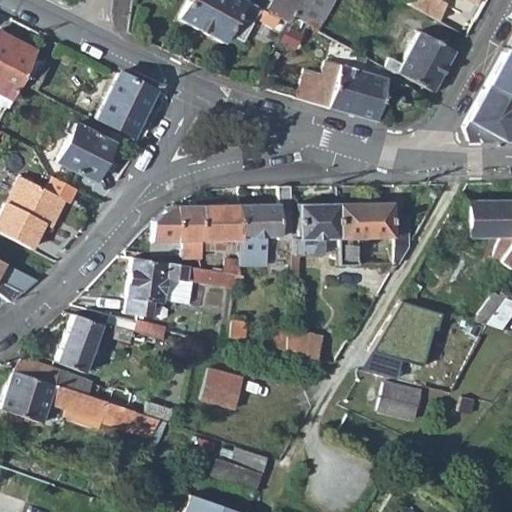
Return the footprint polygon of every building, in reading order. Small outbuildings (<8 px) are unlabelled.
[(243,0),(185,0),(175,19),(219,43),(224,34),(239,42),(252,18),(270,27),(275,17),(284,22),(289,14),(296,0),(268,0),(263,10),(243,0)] [(296,0),(289,14),(315,27),(329,0),(296,0)] [(437,0),(407,0),(405,3),(457,31),(464,17),(443,6),(444,3),(437,0)] [(384,56),(380,64),(387,67),(426,88),(430,90),(452,51),(416,31),(398,64),(384,56)] [(0,104),(4,106),(16,81),(30,54),(32,49),(0,32),(0,104)] [(466,116),(463,122),(461,125),(465,138),(498,139),(511,138),(511,33),(504,49),(487,80),(466,116)] [(302,69),(294,97),(373,118),(385,75),(384,74),(387,67),(380,64),(355,49),(353,58),(361,62),(359,70),(323,61),(320,74),(302,69)] [(30,54),(16,81),(33,89),(46,64),(30,54)] [(106,67),(95,62),(91,70),(101,75),(106,67)] [(150,90),(116,72),(93,117),(127,134),(150,90)] [(73,122),(54,161),(91,179),(109,141),(73,122)] [(0,208),(0,233),(28,247),(41,222),(45,213),(52,217),(62,198),(67,201),(73,187),(51,176),(44,189),(17,176),(0,208)] [(275,203),(235,204),(236,239),(236,245),(236,260),(237,265),(265,264),(264,235),(276,235),(276,237),(288,237),(287,185),(275,186),(275,203)] [(511,257),(511,199),(463,200),(465,236),(498,234),(489,258),(505,267),(511,257)] [(389,200),(333,203),(334,238),(356,237),(389,236),(389,263),(396,263),(406,246),(406,216),(389,216),(389,200)] [(294,237),(288,237),(288,253),(334,252),(334,238),(333,203),(294,204),(294,237)] [(171,204),(150,218),(151,239),(178,239),(179,255),(197,255),(197,245),(196,204),(171,204)] [(235,204),(196,204),(197,245),(236,245),(236,239),(235,204)] [(45,213),(41,222),(48,226),(52,217),(45,213)] [(334,238),(334,252),(335,265),(356,264),(356,237),(334,238)] [(207,269),(129,255),(124,288),(121,310),(149,314),(151,301),(162,303),(162,299),(185,303),(189,279),(231,286),(233,273),(207,269)] [(209,256),(207,269),(233,273),(237,274),(237,265),(236,260),(209,256)] [(0,261),(0,281),(21,291),(34,279),(0,261)] [(380,263),(380,272),(390,272),(396,263),(389,263),(380,263)] [(287,268),(285,291),(293,290),(294,269),(287,268)] [(490,292),(470,319),(483,323),(484,323),(492,312),(499,303),(507,291),(500,287),(495,295),(490,292)] [(403,289),(398,298),(411,302),(415,292),(403,289)] [(492,312),(484,323),(499,328),(505,321),(511,308),(511,291),(509,290),(507,291),(499,303),(492,312)] [(69,313),(52,360),(82,371),(99,322),(69,313)] [(134,318),(131,329),(146,333),(159,337),(162,325),(134,318)] [(470,319),(467,319),(465,326),(467,326),(462,340),(473,343),(483,323),(470,319)] [(511,323),(505,321),(499,328),(511,331),(511,323)] [(106,323),(103,335),(127,341),(127,340),(143,343),(146,333),(131,329),(106,323)] [(283,332),(282,340),(289,341),(288,352),(313,358),(319,333),(283,324),(283,332)] [(269,330),(267,346),(281,350),(282,340),(283,332),(269,330)] [(127,341),(103,335),(100,343),(124,350),(127,341)] [(282,340),(281,350),(288,352),(289,341),(282,340)] [(19,356),(8,370),(51,385),(56,369),(19,356)] [(205,366),(196,398),(231,407),(240,375),(205,366)] [(56,369),(51,385),(81,394),(86,379),(56,369)] [(51,385),(8,370),(0,393),(0,409),(38,422),(45,400),(63,406),(61,412),(94,423),(96,418),(147,435),(155,419),(81,394),(51,385)] [(381,380),(374,410),(410,419),(417,388),(381,380)] [(472,398),(457,394),(454,405),(442,402),(439,411),(454,415),(455,410),(469,414),(472,398)] [(234,447),(229,462),(258,471),(263,456),(234,447)] [(212,456),(206,474),(252,488),(258,471),(229,462),(212,456)] [(230,511),(181,495),(175,511),(230,511)]
